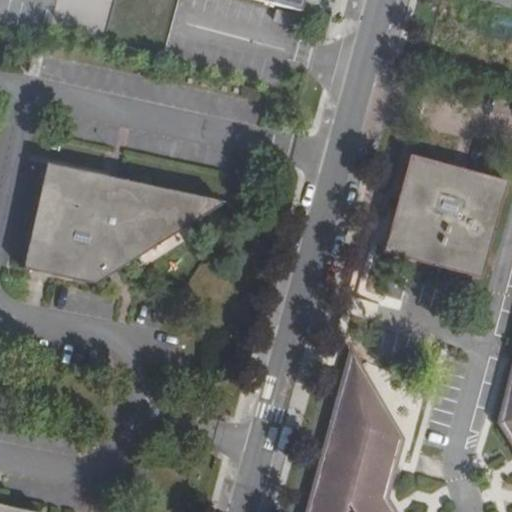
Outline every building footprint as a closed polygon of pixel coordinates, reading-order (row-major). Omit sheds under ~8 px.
[(255,0),(294,11),(297,0),(255,0)] [(479,280),(504,185),(408,159),(381,252),(479,280)] [(114,180),(46,164),(22,269),(26,270),(94,287),(217,204),(114,180)] [(405,443),(349,354),(345,370),(305,511),(395,511),(388,499),(405,443)] [(511,356),(495,425),(511,453),(511,356)]
